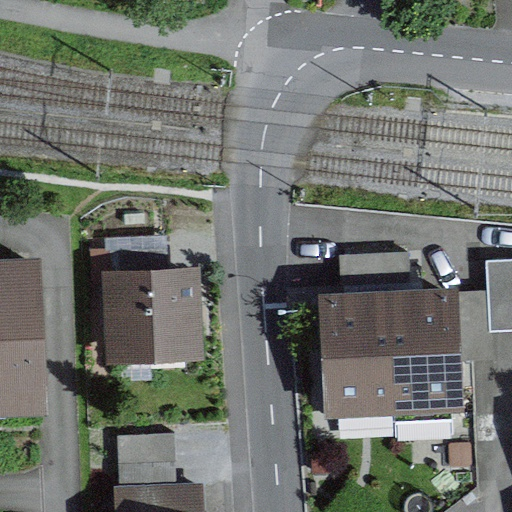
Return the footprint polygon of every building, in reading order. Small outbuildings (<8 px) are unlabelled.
[(0,258),(0,404),(29,402),(18,257),(0,258)] [(511,260),(488,262),(493,330),(511,328),(511,260)] [(408,266),(346,269),(348,300),(410,297),(408,266)] [(193,276),(99,283),(105,364),(199,358),(193,276)] [(445,303),(379,309),(389,424),(455,418),(445,303)] [(485,308),(458,310),(462,350),(489,348),(485,308)] [(324,430),(389,424),(379,309),(313,315),(324,430)] [(200,511),(200,491),(117,495),(117,511),(200,511)]
